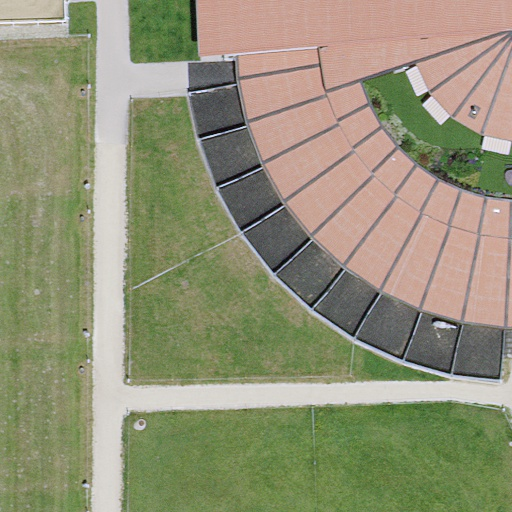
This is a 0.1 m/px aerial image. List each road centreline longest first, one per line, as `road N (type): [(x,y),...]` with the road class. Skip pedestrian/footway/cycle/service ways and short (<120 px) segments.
road 1 (unknown): [(112,0),(105,511)]
road 2 (unknown): [(511,395),(107,406)]
